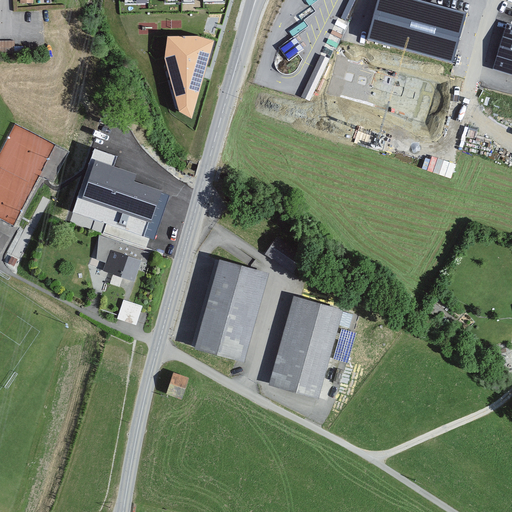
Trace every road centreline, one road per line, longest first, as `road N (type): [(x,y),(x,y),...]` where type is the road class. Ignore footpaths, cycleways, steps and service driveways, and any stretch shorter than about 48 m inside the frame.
road 1 (secondary): [(258,0),(159,346)]
road 2 (residential): [(453,511),(159,346)]
road 3 (secondary): [(159,346),(122,511)]
